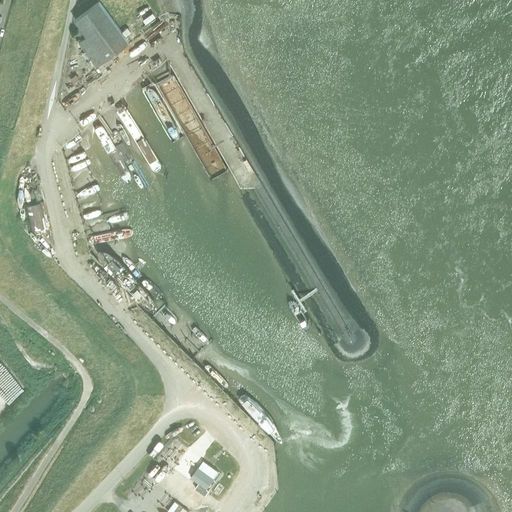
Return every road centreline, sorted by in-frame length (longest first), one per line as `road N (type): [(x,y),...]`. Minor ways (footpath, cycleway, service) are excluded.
road 1 (unclassified): [(179,403),(166,371),(62,257),(47,160),(50,106)]
road 2 (unclassified): [(0,297),(88,378),(81,406),(11,511)]
road 3 (unclassified): [(225,511),(248,472),(246,446),(218,420),(179,403)]
road 4 (unclassified): [(78,511),(179,403)]
